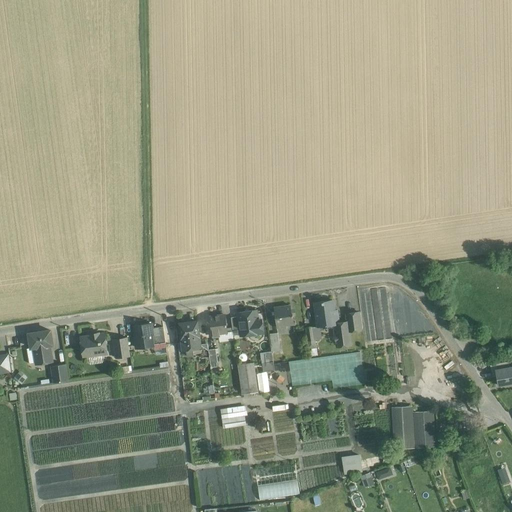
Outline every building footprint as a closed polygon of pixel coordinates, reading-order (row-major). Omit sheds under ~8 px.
[(319,326),(334,324),(339,323),(337,310),(334,310),(332,300),(315,302),(318,326),(319,326)] [(291,306),(276,308),(275,307),(274,307),(277,327),(279,327),(278,326),(286,325),(286,326),(287,326),(287,324),(293,323),(294,324),(293,314),(292,314),(291,306)] [(257,310),(237,313),(238,316),(240,334),(240,336),(264,333),(262,319),(258,319),(257,310)] [(339,323),(334,324),(337,344),(339,346),(351,344),(349,331),(361,329),(359,312),(346,313),(347,322),(339,323)] [(225,315),(210,317),(213,337),(220,336),(219,333),(227,332),(225,315)] [(238,316),(231,317),(233,335),(240,334),(238,316)] [(197,321),(180,324),(183,350),(186,350),(187,355),(193,354),(192,348),(199,347),(200,347),(200,345),(197,321)] [(151,323),(134,326),(136,336),(135,336),(137,348),(153,345),(152,335),(153,334),(152,328),(151,323)] [(163,326),(152,328),(153,334),(152,335),(153,345),(166,343),(163,326)] [(313,327),(305,328),(307,340),(315,339),(313,327)] [(50,330),(29,333),(31,348),(34,347),(37,364),(52,361),(49,345),(52,344),(50,330)] [(98,333),(90,334),(91,336),(81,337),(83,356),(107,353),(104,334),(99,335),(98,333)] [(277,333),(270,334),(272,351),(280,349),(277,333)] [(127,338),(113,340),(116,358),(130,356),(127,338)] [(208,344),(200,345),(200,347),(199,347),(201,358),(209,357),(208,350),(208,344)] [(216,349),(208,350),(209,357),(210,363),(218,362),(216,349)] [(272,352),(260,353),(262,361),(262,363),(273,361),(272,352)] [(7,355),(0,356),(0,371),(9,370),(7,355)] [(302,358),(289,361),(291,369),(304,367),(302,358)] [(273,361),(262,363),(263,372),(275,370),(274,364),(273,361)] [(254,362),(236,365),(241,395),(258,392),(254,362)] [(65,364),(51,366),(54,383),(68,380),(65,364)] [(511,364),(495,368),(499,385),(511,382),(511,364)] [(21,370),(14,378),(21,385),(28,378),(21,370)] [(414,406),(392,407),(394,449),(437,447),(435,410),(414,411),(414,406)] [(243,407),(220,410),(221,420),(245,417),(243,407)] [(245,417),(221,420),(223,430),(246,427),(245,417)] [(361,454),(341,456),(344,476),(364,474),(361,454)] [(261,473),(266,501),(306,495),(302,466),(261,473)] [(501,483),(510,480),(507,466),(498,469),(501,483)] [(376,472),(378,479),(393,474),(390,467),(376,472)] [(258,473),(204,479),(207,507),(261,501),(258,473)] [(361,479),(364,487),(374,484),(371,476),(361,479)]
